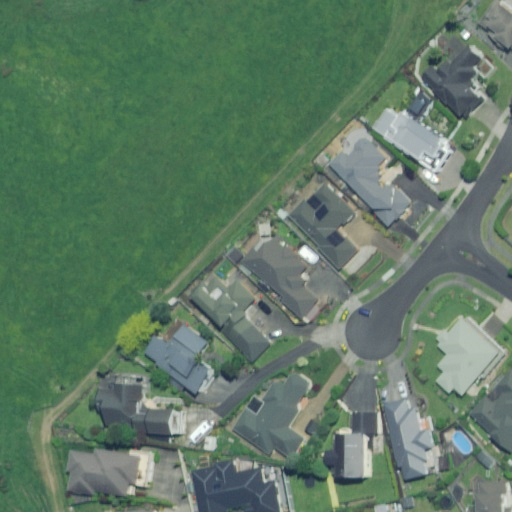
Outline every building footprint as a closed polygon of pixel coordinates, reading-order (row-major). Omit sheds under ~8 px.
[(494,32),(492,35),(510,51),(511,47),(511,6),(505,0),(503,0),(484,23),(494,32)] [(489,58),(476,46),(446,77),(438,69),(427,80),(468,120),(488,100),(475,87),(487,74),(480,67),(489,58)] [(439,172),(457,145),(408,111),(404,116),(393,109),(378,130),(439,172)] [(347,150),(334,164),(377,206),(374,210),(392,228),(415,205),(392,182),(388,186),(381,179),(400,160),(375,135),(353,156),(347,150)] [(358,214),(329,183),(294,217),(344,269),(362,252),(342,230),(358,214)] [(301,253),(280,236),(265,255),(257,248),(245,263),(287,297),(284,301),(306,319),(322,300),(305,286),(317,272),(312,268),(320,258),(306,246),(301,253)] [(239,265),(248,255),(239,247),(230,258),(239,265)] [(232,292),(220,280),(211,289),(209,288),(200,296),(231,328),(226,333),(257,365),(267,355),(276,346),(245,314),(260,299),(243,281),(232,292)] [(507,355),(469,320),(444,347),(454,355),(444,366),(451,372),(442,382),(456,394),(461,388),(470,396),(507,355)] [(216,343),(193,326),(178,346),(166,337),(154,354),(164,362),(163,365),(204,395),(221,373),(204,360),(216,343)] [(511,373),(474,415),(511,450),(511,373)] [(314,385),(297,374),(288,387),(281,382),(268,402),(270,404),(261,418),(249,410),(235,430),(272,455),(278,447),(295,458),(308,439),(290,427),(303,408),(300,406),(314,385)] [(149,387),(119,385),(119,392),(107,390),(105,413),(113,414),(111,428),(142,431),(142,433),(185,437),(187,413),(154,410),(154,415),(146,414),(149,387)] [(415,412),(412,401),(389,407),(408,481),(432,475),(428,460),(442,456),(435,431),(427,433),(422,410),(415,412)] [(383,435),(384,415),(356,414),(355,436),(345,436),(344,452),(335,452),(334,466),(344,466),(344,478),(374,479),(375,435),(383,435)] [(211,432),(205,426),(190,440),(195,446),(211,432)] [(155,453),(149,452),(132,450),(131,455),(105,452),(104,455),(81,452),(78,473),(82,473),(79,492),(103,495),(103,493),(135,497),(137,485),(151,487),(155,453)] [(500,463),(486,451),(480,458),(494,470),(500,463)] [(231,511),(251,506),(251,511),(288,511),(281,482),(271,485),(267,469),(241,475),(238,463),(193,472),(202,511),(231,511)] [(511,511),(511,498),(511,483),(483,484),(482,511),(511,511)]
